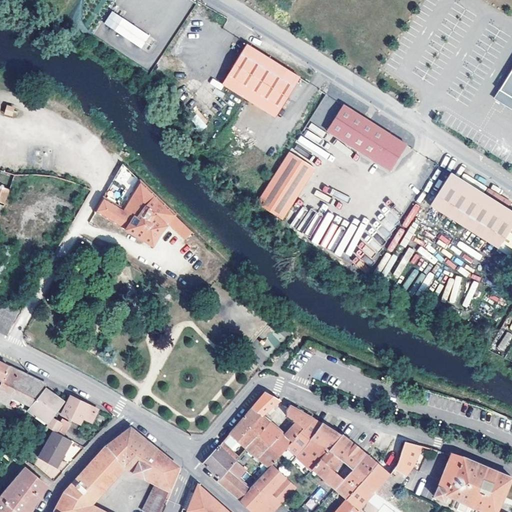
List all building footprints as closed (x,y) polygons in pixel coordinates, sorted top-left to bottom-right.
[(124,39),(133,26),(111,12),(103,25),(124,39)] [(133,26),(124,39),(130,42),(138,30),(133,26)] [(138,30),(130,42),(140,49),(149,37),(138,30)] [(300,78),(247,45),(224,84),(277,117),(291,94),(296,97),(304,85),(299,82),(300,78)] [(511,70),(492,102),(501,108),(511,114),(511,70)] [(407,145),(343,104),(327,130),(391,170),(407,145)] [(16,108),(9,105),(6,114),(13,116),(16,108)] [(289,151),(256,203),(282,219),(315,169),(289,151)] [(113,180),(130,190),(138,176),(121,166),(113,180)] [(511,211),(450,172),(430,204),(495,245),(499,239),(511,247),(511,211)] [(104,196),(95,211),(152,245),(163,227),(165,228),(167,225),(164,224),(165,222),(171,211),(139,179),(123,208),(104,196)] [(0,184),(0,191),(7,194),(11,183),(2,180),(0,184)] [(184,239),(192,232),(171,211),(165,222),(184,239)] [(48,255),(53,258),(76,219),(70,215),(48,255)] [(0,247),(0,291),(17,249),(2,243),(0,247)] [(0,332),(9,337),(23,312),(0,302),(0,332)] [(0,379),(6,382),(14,369),(2,363),(0,361),(0,379)] [(32,378),(14,369),(6,382),(0,391),(0,399),(9,405),(15,394),(30,402),(28,405),(31,406),(45,389),(45,388),(47,385),(32,378)] [(47,423),(52,417),(64,403),(52,394),(45,389),(31,406),(29,409),(47,423)] [(253,408),(262,415),(280,400),(266,393),(259,401),(253,408)] [(68,398),(64,403),(67,405),(63,414),(81,423),(84,417),(92,421),(97,409),(87,405),(79,401),(69,397),(68,398)] [(294,421),(303,430),(314,419),(299,411),(290,406),(286,411),(287,415),(294,421)] [(265,418),(262,415),(253,408),(230,434),(247,449),(247,448),(270,422),(265,418)] [(46,425),(47,423),(29,409),(26,412),(45,426),(46,425)] [(54,430),(63,435),(68,428),(52,417),(47,423),(46,425),(54,430)] [(287,448),(297,456),(313,437),(323,424),(314,419),(303,430),(293,441),(287,448)] [(286,435),(293,441),(303,430),(294,421),(293,423),(294,426),(291,429),(286,435)] [(268,468),(272,464),(282,453),(287,448),(293,441),(286,435),(281,431),(270,422),(247,448),(268,468)] [(313,437),(330,448),(342,434),(333,429),(323,424),(313,437)] [(64,493),(53,511),(54,511),(108,511),(93,503),(126,467),(158,483),(143,510),(146,511),(160,511),(166,499),(179,468),(131,428),(106,447),(64,493)] [(60,457),(62,458),(71,440),(63,435),(54,430),(39,457),(56,466),(60,457)] [(352,468),(365,453),(354,443),(343,433),(342,434),(330,448),(329,449),(342,460),(351,468),(352,468)] [(312,470),(313,469),(329,449),(330,448),(313,437),(297,456),(312,470)] [(239,457),(242,454),(226,438),(223,442),(239,457)] [(424,446),(406,441),(396,466),(389,474),(376,491),(387,501),(398,488),(416,460),(420,454),(424,446)] [(220,479),(228,470),(236,461),(239,457),(223,442),(215,450),(204,463),(220,479)] [(342,460),(329,449),(313,469),(347,498),(377,463),(376,462),(365,453),(352,468),(351,468),(343,477),(334,469),(342,460)] [(499,511),(498,511),(511,478),(484,465),(462,456),(452,453),(435,496),(445,500),(447,495),(488,511),(499,511)] [(343,477),(351,468),(342,460),(334,469),(343,477)] [(228,470),(239,479),(247,471),(236,461),(228,470)] [(347,498),(361,510),(376,491),(389,474),(382,468),(377,463),(347,498)] [(268,468),(249,489),(239,499),(254,511),(273,511),(296,487),(272,464),(268,468)] [(5,466),(0,471),(0,480),(9,470),(5,466)] [(25,469),(0,499),(16,511),(30,511),(38,500),(47,486),(25,469)] [(239,479),(228,470),(220,479),(218,481),(239,499),(249,489),(239,479)] [(229,511),(198,485),(186,509),(190,511),(229,511)] [(311,497),(316,503),(326,495),(322,489),(311,497)] [(16,511),(0,499),(0,498),(0,511),(16,511)] [(309,498),(305,505),(312,510),(317,503),(309,498)] [(361,510),(347,498),(335,511),(360,511),(362,511),(361,510)]
